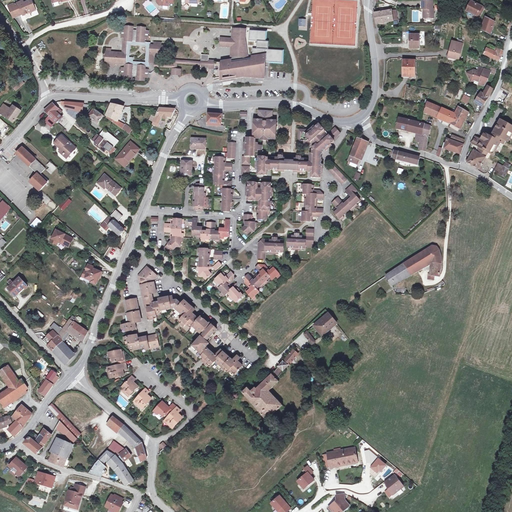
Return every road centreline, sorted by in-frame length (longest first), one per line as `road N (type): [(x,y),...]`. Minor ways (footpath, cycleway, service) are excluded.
road 1 (residential): [(254,354),(129,243)]
road 2 (unclassified): [(457,166),(503,75),(511,29)]
road 3 (residential): [(17,441),(65,470),(151,492)]
road 4 (tertiary): [(129,243),(70,375)]
road 5 (tertiary): [(347,122),(287,104),(216,105)]
road 6 (tertiary): [(178,100),(48,99)]
road 7 (tertiary): [(368,0),(373,100),(357,120)]
